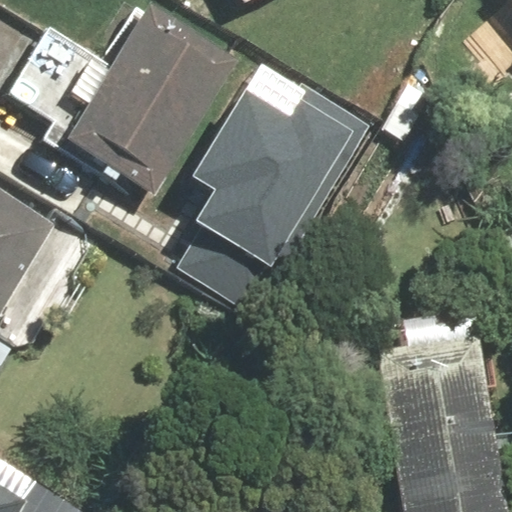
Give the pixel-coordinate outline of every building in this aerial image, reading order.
[(245,0),(214,0),(220,12),(245,0)] [(137,207),(221,70),(128,13),(44,150),(137,207)] [(206,192),(188,221),(195,225),(175,259),(259,308),(372,114),(295,69),(270,112),(233,91),(182,178),(206,192)] [(0,295),(38,235),(0,211),(0,295)] [(480,511),(452,349),(348,367),(374,511),(480,511)]
